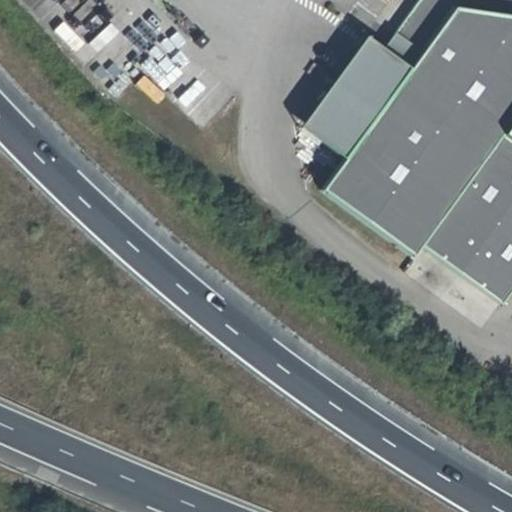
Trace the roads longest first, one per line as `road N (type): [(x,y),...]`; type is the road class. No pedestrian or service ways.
road 1 (motorway): [(504,511),(231,328),(131,244),(0,115)]
road 2 (motorway): [(0,424),(207,511)]
road 3 (unknown): [(287,0),(269,119)]
